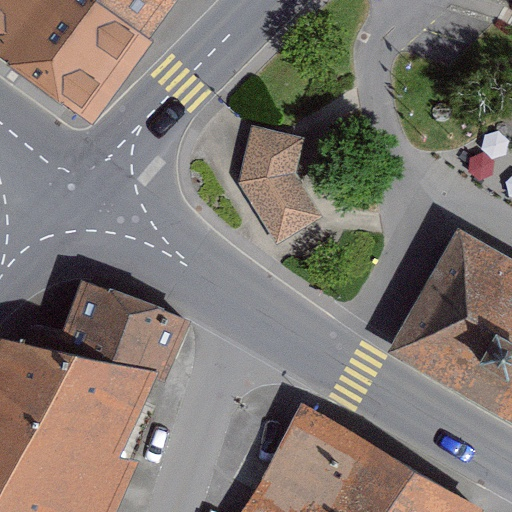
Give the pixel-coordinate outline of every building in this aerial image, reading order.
[(0,0),(0,53),(84,119),(174,0),(0,0)] [(307,135),(254,120),(241,177),(278,238),(326,208),(296,168),(307,135)] [(511,262),(461,236),(407,332),(511,392),(511,262)] [(59,345),(2,342),(0,344),(0,511),(106,511),(151,380),(169,309),(77,277),(59,345)] [(474,511),(479,505),(303,411),(239,511),(474,511)]
